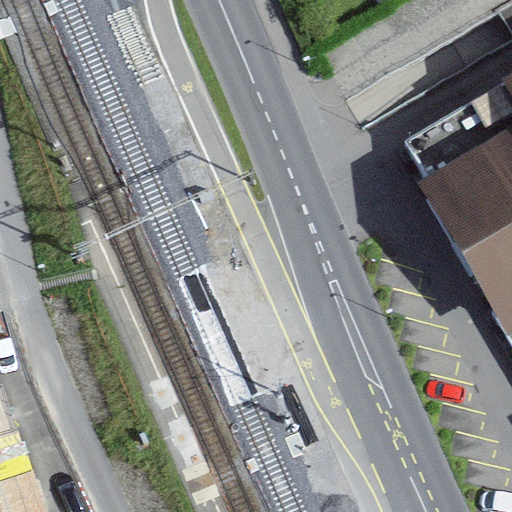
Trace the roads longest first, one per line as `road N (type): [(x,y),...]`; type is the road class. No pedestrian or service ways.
road 1 (tertiary): [(210,0),(296,188),(364,394),(418,511)]
road 2 (residential): [(0,201),(18,290),(114,511)]
